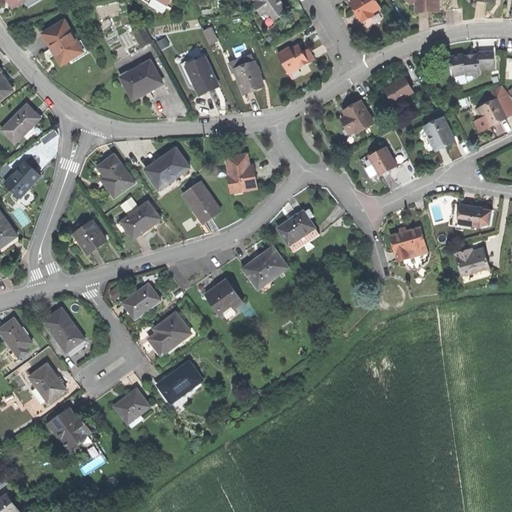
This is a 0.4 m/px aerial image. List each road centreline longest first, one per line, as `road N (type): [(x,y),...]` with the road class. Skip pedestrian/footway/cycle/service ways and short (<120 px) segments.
road 1 (residential): [(82,282),(231,236),(304,175)]
road 2 (residential): [(86,122),(130,131),(275,122)]
road 3 (residential): [(55,287),(41,250),(86,122)]
road 4 (residential): [(511,30),(416,42),(358,73)]
road 5 (residential): [(0,31),(48,91),(86,122)]
